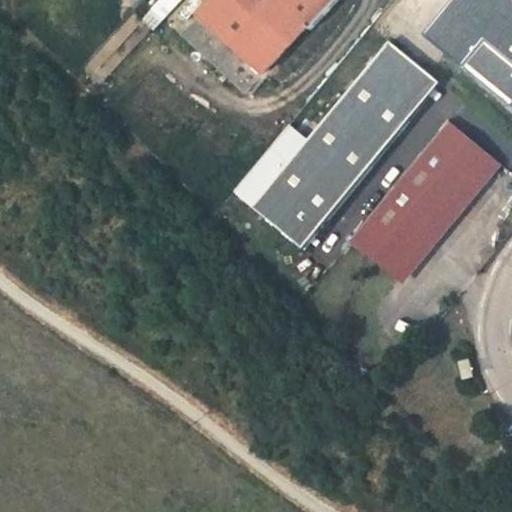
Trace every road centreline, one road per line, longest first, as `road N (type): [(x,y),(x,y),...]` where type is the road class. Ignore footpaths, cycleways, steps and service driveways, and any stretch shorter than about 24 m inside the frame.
road 1 (track): [(0,288),(326,511)]
road 2 (unclassified): [(511,387),(495,341),(498,300),(511,273)]
